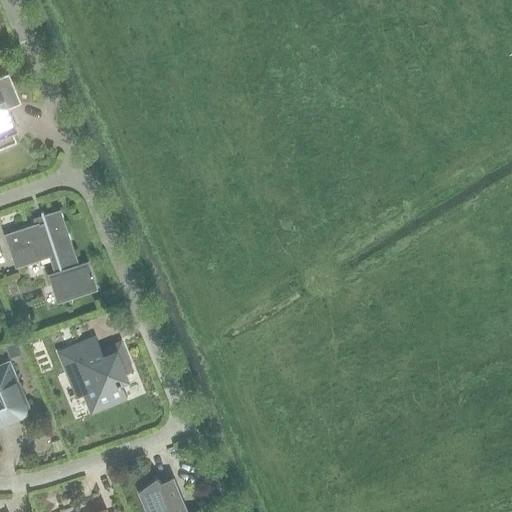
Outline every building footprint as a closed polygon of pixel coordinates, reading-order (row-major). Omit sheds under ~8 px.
[(0,149),(15,143),(11,134),(16,132),(7,110),(20,105),(7,75),(0,77),(0,149)] [(5,235),(16,269),(50,258),(56,276),(52,277),(60,300),(69,297),(71,303),(73,303),(71,297),(95,289),(87,265),(80,267),(61,211),(44,216),(43,213),(42,214),(44,222),(5,235)] [(93,356),(88,343),(60,354),(77,396),(84,393),(92,413),(127,398),(121,385),(128,382),(125,375),(132,373),(120,345),(93,356)] [(18,344),(6,347),(9,359),(21,356),(18,344)] [(0,426),(27,415),(28,412),(9,365),(0,368),(0,426)] [(187,511),(173,479),(162,484),(158,479),(140,494),(147,511),(187,511)] [(107,511),(107,510),(102,511),(88,511),(85,503),(63,511),(107,511)]
